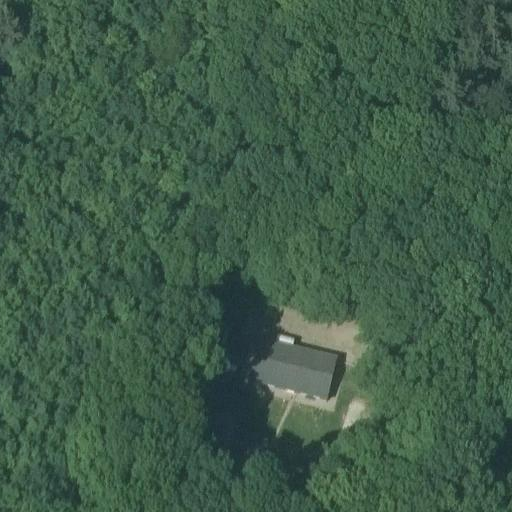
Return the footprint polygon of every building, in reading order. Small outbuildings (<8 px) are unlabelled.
[(336,364),(316,359),(258,345),(248,383),(326,403),(336,364)] [(202,422),(199,432),(222,438),(225,429),(202,422)] [(198,436),(195,444),(218,451),(221,442),(198,436)] [(186,473),(187,473),(201,472),(199,452),(193,452),(184,453),(186,473)] [(256,454),(250,474),(243,502),(262,507),(265,496),(295,504),(293,511),(314,511),(325,474),(305,468),(301,483),(271,475),(275,460),(256,454)]
